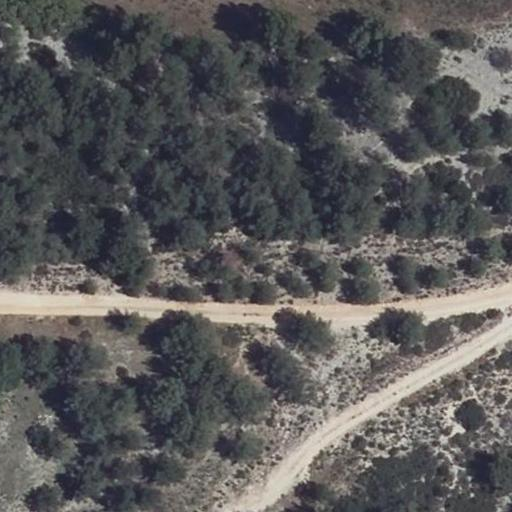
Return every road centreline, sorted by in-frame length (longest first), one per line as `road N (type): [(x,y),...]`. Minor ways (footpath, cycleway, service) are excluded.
road 1 (track): [(511,294),(290,316),(0,299)]
road 2 (track): [(244,511),(304,470),(363,411),(511,332)]
